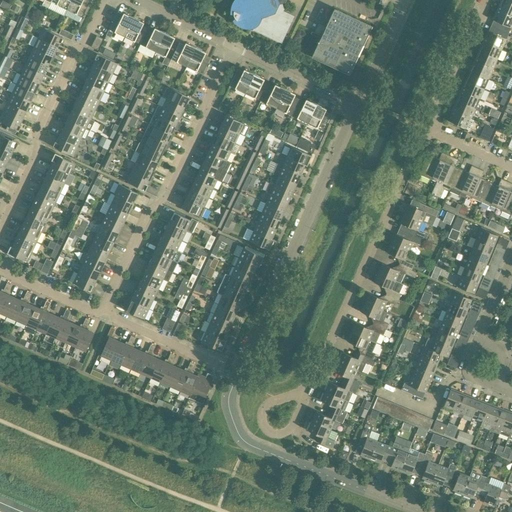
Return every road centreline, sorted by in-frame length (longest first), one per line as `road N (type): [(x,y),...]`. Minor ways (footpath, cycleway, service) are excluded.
road 1 (tertiary): [(427,511),(246,442),(229,406),(355,101)]
road 2 (residential): [(103,308),(149,208),(167,195),(234,46)]
road 3 (residential): [(425,129),(304,398)]
road 4 (residential): [(0,228),(33,157),(34,132),(104,0)]
road 5 (residential): [(481,0),(425,129)]
road 6 (residential): [(355,101),(234,46)]
road 7 (residential): [(220,367),(103,308)]
road 8 (residential): [(304,398),(295,422),(275,438),(260,429),(264,409),(291,396)]
